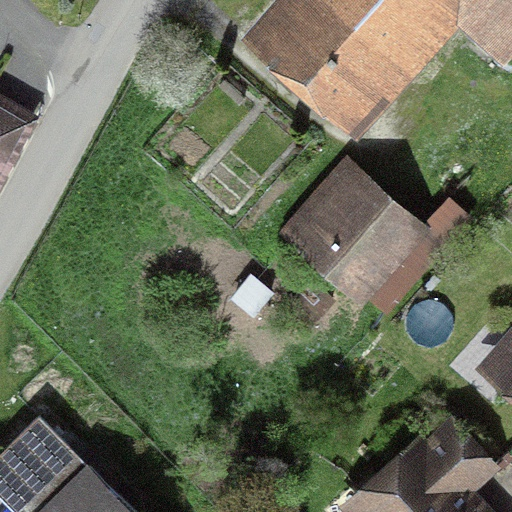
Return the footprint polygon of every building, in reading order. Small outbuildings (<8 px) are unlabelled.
[(511,0),(297,0),(261,41),(340,111),(438,0),(443,0),(498,48),(511,32),(511,0)] [(0,175),(28,128),(0,111),(0,175)] [(345,174),(292,235),(360,295),(414,235),(345,174)] [(84,466),(35,416),(0,450),(0,480),(25,509),(21,511),(130,511),(85,465),(84,466)] [(477,511),(461,494),(490,467),(449,422),(420,450),(415,444),(360,496),(374,511),(477,511)]
